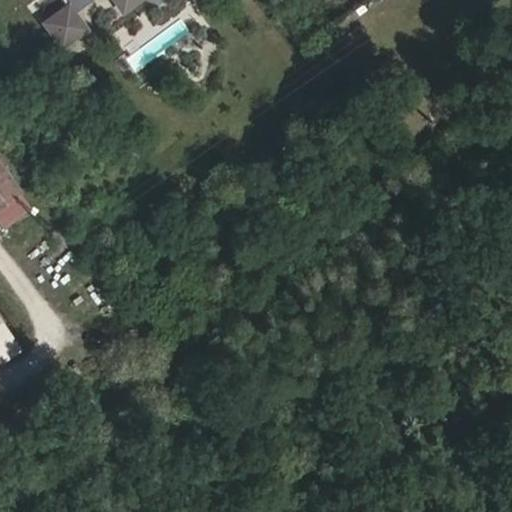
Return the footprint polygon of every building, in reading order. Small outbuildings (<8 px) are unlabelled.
[(64,0),(69,6),(46,22),(63,45),(87,28),(75,12),(91,0),(117,0),(125,10),(137,0),(64,0)] [(48,220),(0,154),(0,219),(11,235),(24,237),(48,220)] [(264,218),(242,188),(199,218),(219,249),(264,218)] [(0,352),(21,339),(0,307),(0,352)] [(336,435),(271,348),(227,379),(289,466),(336,435)]
